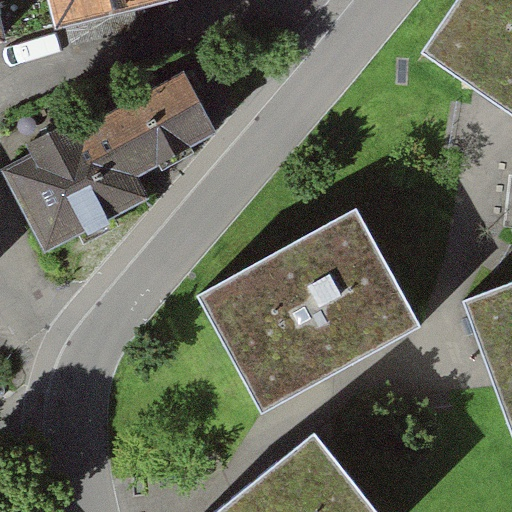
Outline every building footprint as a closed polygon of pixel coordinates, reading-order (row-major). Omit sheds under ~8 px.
[(51,0),(58,26),(162,0),(51,0)] [(511,0),(459,0),(421,57),(511,116),(511,0)] [(154,163),(234,124),(201,57),(121,96),(154,163)] [(0,151),(0,159),(44,247),(159,190),(112,96),(0,151)] [(364,221),(206,306),(261,410),(420,323),(364,221)] [(511,283),(467,301),(511,418),(511,283)] [(366,511),(316,447),(231,511),(366,511)]
